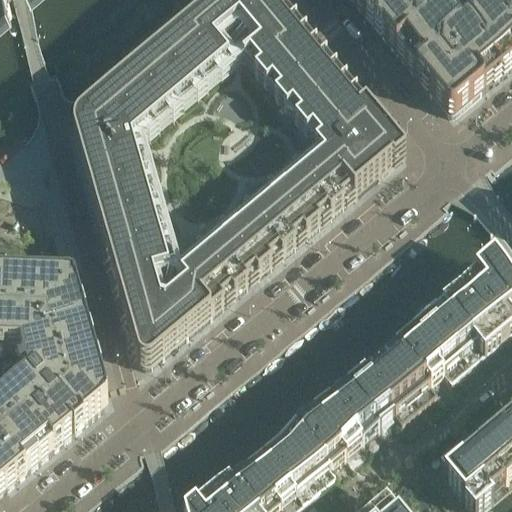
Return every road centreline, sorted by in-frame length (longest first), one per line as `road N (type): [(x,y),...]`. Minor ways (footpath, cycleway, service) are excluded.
road 1 (residential): [(31,511),(450,170)]
road 2 (residential): [(450,170),(306,0)]
